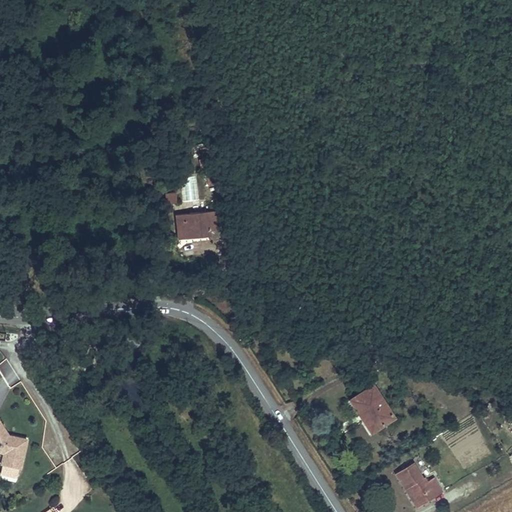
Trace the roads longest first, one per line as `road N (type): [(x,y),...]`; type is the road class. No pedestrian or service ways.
road 1 (tertiary): [(0,316),(162,307),(191,314),(235,353),(337,511)]
road 2 (unknown): [(21,362),(59,436),(70,497)]
